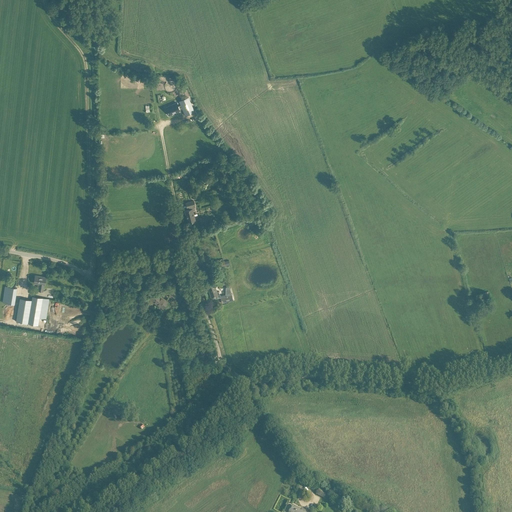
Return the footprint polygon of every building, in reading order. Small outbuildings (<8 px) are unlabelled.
[(177,100),(165,104),(168,112),(179,108),(179,107),(182,106),(184,113),(194,110),(189,96),(180,99),(181,103),(178,104),(177,100)] [(188,223),(195,220),(193,210),(195,210),(194,205),(195,205),(193,200),(186,203),(187,207),(188,207),(189,209),(184,210),(188,223)] [(210,221),(208,215),(199,218),(201,224),(210,221)] [(46,277),(35,275),(34,283),(38,283),(37,290),(43,291),(44,284),(46,277)] [(212,280),(206,282),(211,297),(217,295),(218,298),(220,297),(222,303),(226,301),(233,300),(232,294),(231,293),(220,296),(218,291),(217,292),(212,280)] [(1,302),(13,304),(16,287),(4,285),(1,302)] [(182,294),(170,286),(166,291),(178,299),(177,301),(180,302),(181,300),(184,301),(186,298),(181,295),(182,294)] [(148,298),(163,308),(167,301),(158,295),(158,294),(154,290),(148,298)] [(46,319),(48,304),(49,299),(32,296),(32,300),(20,298),(16,321),(38,325),(39,318),(46,319)] [(329,494),(319,489),(316,494),(326,500),(329,494)]
